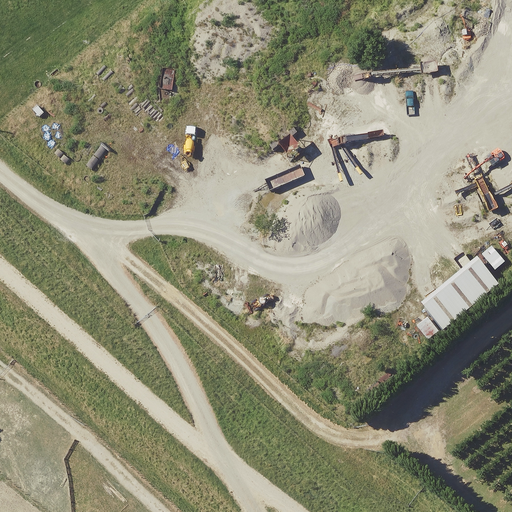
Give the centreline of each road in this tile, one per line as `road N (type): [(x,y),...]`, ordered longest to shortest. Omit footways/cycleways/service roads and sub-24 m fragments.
road 1 (track): [(72,227),(160,329),(208,434),(257,511)]
road 2 (track): [(72,227),(184,226),(284,274)]
